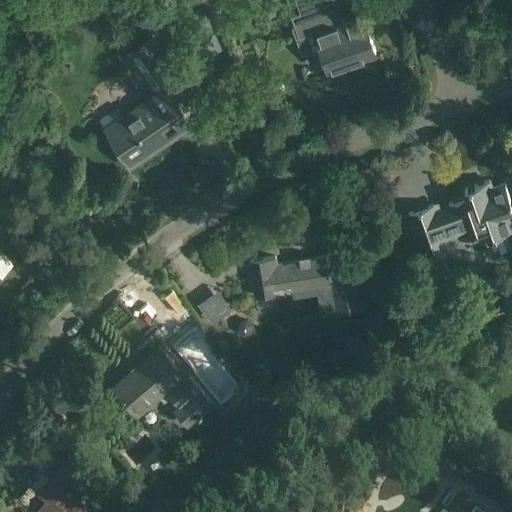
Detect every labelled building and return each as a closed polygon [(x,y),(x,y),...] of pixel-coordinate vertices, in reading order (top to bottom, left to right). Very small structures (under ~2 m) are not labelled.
[(331,9),(310,16),(317,35),(336,29),(346,56),(360,51),(361,54),(374,50),(361,9),(350,13),(351,18),(336,23),(331,9)] [(195,52),(219,41),(205,11),(181,21),(195,52)] [(167,88),(182,109),(206,93),(176,48),(163,57),(149,37),(128,51),(156,95),(167,88)] [(106,130),(99,119),(96,115),(95,116),(131,167),(192,124),(182,109),(167,88),(156,95),(125,117),(106,130)] [(511,245),(507,232),(511,230),(511,224),(507,209),(511,206),(511,200),(505,181),(491,186),(489,179),(464,188),(466,195),(459,197),(459,199),(446,204),(448,207),(441,210),(436,212),(433,203),(407,213),(426,267),(452,258),(446,240),(451,238),(458,236),(459,240),(480,232),(485,231),(493,254),(511,247),(511,245)] [(273,257),(248,261),(253,295),(270,293),(269,286),(289,283),(290,289),(331,283),(335,311),(358,307),(347,236),(323,239),(326,256),(274,264),(273,257)] [(0,270),(10,261),(0,250),(0,270)] [(159,345),(114,385),(137,412),(157,394),(162,400),(169,394),(192,419),(211,402),(188,376),(213,354),(196,333),(169,357),(159,345)] [(132,476),(150,460),(139,449),(122,465),(132,476)] [(84,511),(81,509),(75,504),(86,493),(65,474),(55,486),(54,484),(39,500),(49,509),(47,511),(84,511)]
